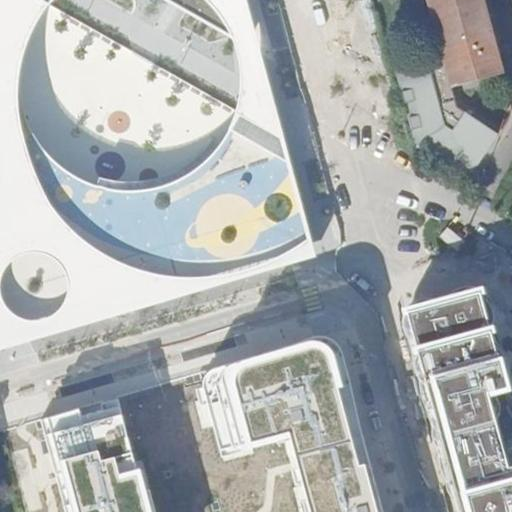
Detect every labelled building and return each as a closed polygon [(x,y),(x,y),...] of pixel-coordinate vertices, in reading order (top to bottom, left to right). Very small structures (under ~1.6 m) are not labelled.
[(285,132),(240,105),(221,144),(189,172),(148,187),(104,185),(65,166),(36,134),(21,92),(23,49),(43,9),(50,0),(0,0),(0,347),(318,252),(285,132)] [(175,0),(234,33),(262,49),(248,0),(175,0)] [(454,86),(503,73),(483,0),(430,0),(444,52),(396,65),(419,148),(470,181),(501,135),(459,107),(454,86)] [(262,49),(234,33),(242,62),(243,85),(240,105),(285,132),(262,49)] [(511,511),(511,282),(410,310),(462,511),(511,511)] [(383,511),(335,332),(215,368),(209,375),(205,383),(223,447),(289,429),(313,511),(383,511)] [(150,511),(120,396),(46,418),(68,511),(150,511)]
